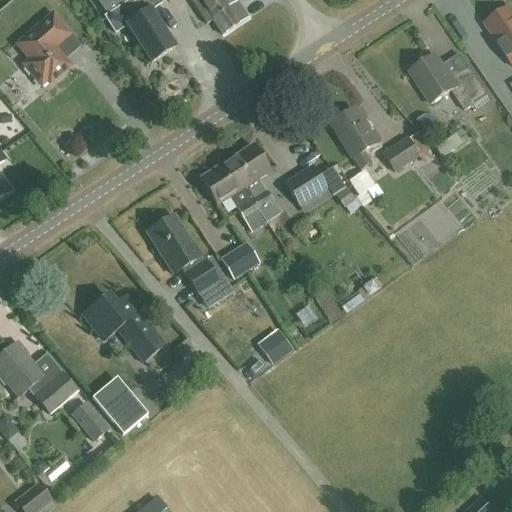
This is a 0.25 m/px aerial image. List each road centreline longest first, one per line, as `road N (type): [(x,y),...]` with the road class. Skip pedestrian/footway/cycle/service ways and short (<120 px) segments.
road 1 (unclassified): [(349,511),(83,203)]
road 2 (tertiary): [(83,203),(325,47)]
